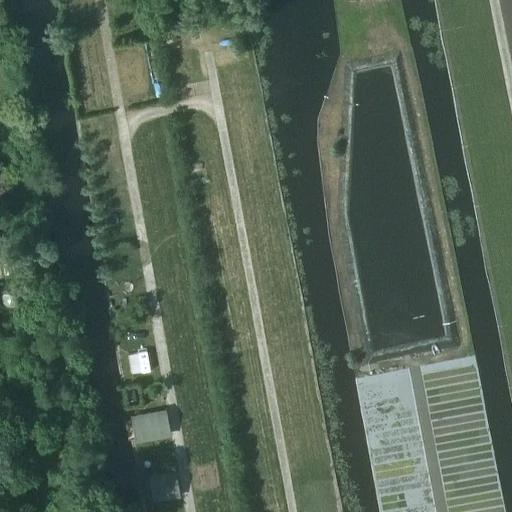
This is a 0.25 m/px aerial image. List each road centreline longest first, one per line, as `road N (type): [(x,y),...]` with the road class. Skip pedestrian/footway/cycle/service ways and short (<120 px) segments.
road 1 (track): [(190,511),(101,0)]
road 2 (track): [(291,511),(208,59)]
